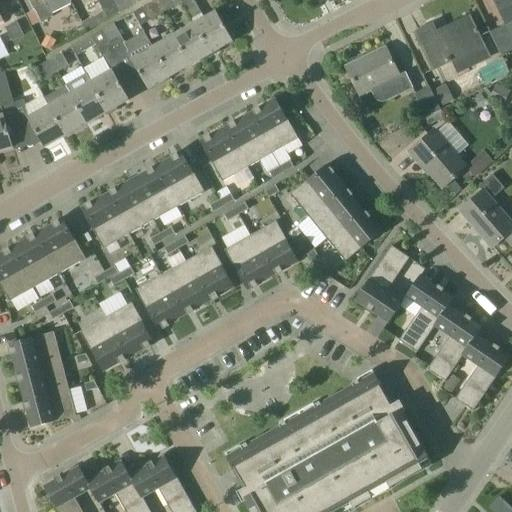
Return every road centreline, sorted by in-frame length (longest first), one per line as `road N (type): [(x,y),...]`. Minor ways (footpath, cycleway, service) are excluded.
road 1 (residential): [(158,390),(278,311),(296,309),(407,378),(466,482)]
road 2 (residential): [(511,325),(358,161),(289,62)]
road 3 (residential): [(0,223),(289,62)]
road 4 (residential): [(12,481),(140,413),(158,390)]
road 5 (residential): [(289,62),(411,0)]
road 6 (residential): [(158,390),(221,511)]
